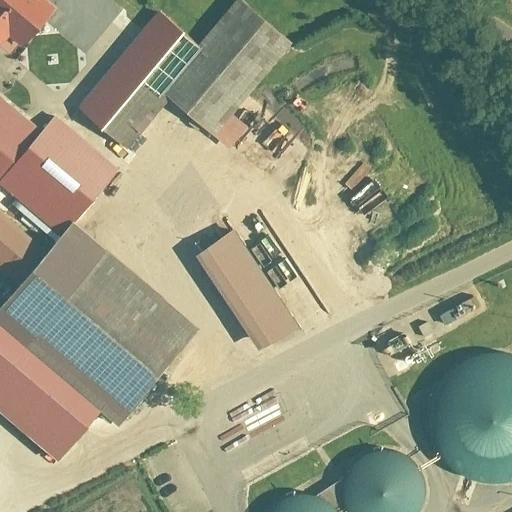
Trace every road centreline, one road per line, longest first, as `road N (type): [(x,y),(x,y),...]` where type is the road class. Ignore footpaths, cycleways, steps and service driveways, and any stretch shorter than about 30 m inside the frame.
road 1 (unclassified): [(511,251),(13,511)]
road 2 (unknown): [(0,86),(54,128),(142,227),(259,383)]
